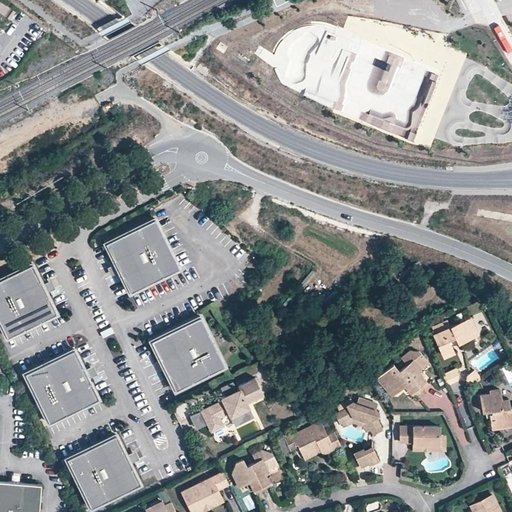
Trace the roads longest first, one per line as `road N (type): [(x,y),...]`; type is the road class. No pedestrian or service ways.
road 1 (residential): [(0,239),(153,152),(200,158),(511,271)]
road 2 (tertiary): [(511,179),(408,175),(316,153),(242,118),(73,0)]
road 3 (residential): [(290,511),(385,484),(407,489),(422,506)]
